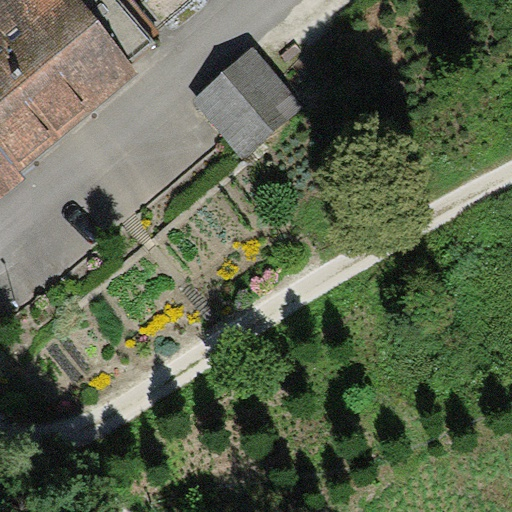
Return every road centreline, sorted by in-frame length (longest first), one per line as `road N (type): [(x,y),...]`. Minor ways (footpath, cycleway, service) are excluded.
road 1 (track): [(511,171),(220,342),(27,433),(0,435)]
road 2 (track): [(265,0),(0,236)]
road 3 (track): [(0,441),(62,476),(102,511)]
